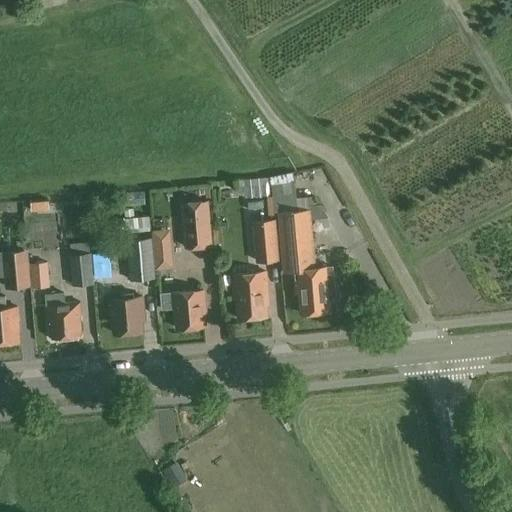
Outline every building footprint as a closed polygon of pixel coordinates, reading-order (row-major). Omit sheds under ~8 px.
[(293,173),(269,177),(272,184),(275,213),(278,212),(298,211),(295,180),(293,173)] [(268,196),(267,178),(239,180),(239,190),(245,189),(245,197),(268,196)] [(298,211),(278,212),(282,258),(315,255),(312,218),(324,217),(313,197),(303,198),(304,210),(298,211)] [(32,212),(50,210),(49,198),(31,199),(32,212)] [(213,246),(209,199),(181,202),(185,249),(213,246)] [(126,233),(150,231),(149,216),(125,218),(126,233)] [(279,261),(275,219),(252,222),(257,263),(279,261)] [(151,230),(155,269),(174,268),(170,228),(151,230)] [(155,278),(152,237),(127,240),(130,281),(155,278)] [(94,273),(92,254),(91,254),(90,254),(89,245),(89,242),(71,244),(72,255),(70,255),(73,286),(95,284),(94,273)] [(99,244),(89,245),(90,254),(91,254),(92,254),(99,254),(99,244)] [(31,287),(28,250),(0,252),(0,272),(4,272),(5,290),(31,287)] [(99,254),(92,254),(94,273),(102,272),(100,253),(99,254)] [(315,255),(282,258),(283,273),(295,272),(297,293),(300,292),(301,313),(329,311),(328,299),(330,299),(329,290),(330,289),(334,289),(333,276),(329,276),(314,278),(314,270),(316,270),(315,255)] [(33,287),(51,286),(50,267),(47,267),(46,257),(31,258),(33,287)] [(232,274),(233,285),(234,298),(237,298),(239,319),(267,316),(266,304),(267,304),(266,295),(268,295),(267,282),(266,271),(232,274)] [(162,309),(175,308),(177,328),(205,325),(204,313),(205,313),(205,304),(206,304),(205,291),(172,294),(172,292),(160,293),(162,309)] [(46,294),(47,304),(48,322),(49,322),(52,338),(80,336),(80,332),(81,332),(80,315),(81,314),(80,301),(65,303),(64,292),(46,294)] [(0,296),(0,342),(18,341),(17,329),(18,329),(18,320),(19,320),(18,307),(6,308),(6,296),(0,296)] [(142,309),(144,309),(142,296),(109,299),(110,312),(113,312),(115,333),(143,331),(142,319),(143,319),(142,309)]
